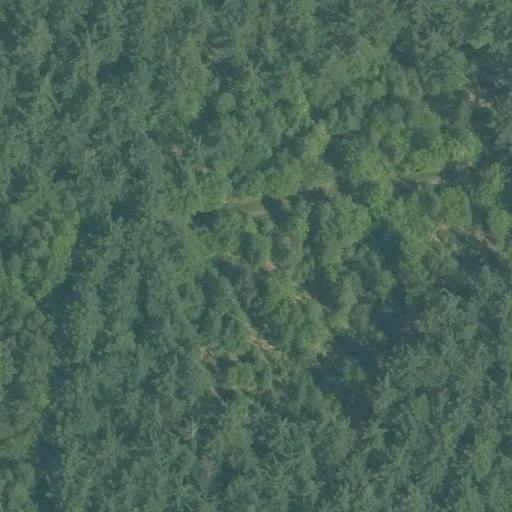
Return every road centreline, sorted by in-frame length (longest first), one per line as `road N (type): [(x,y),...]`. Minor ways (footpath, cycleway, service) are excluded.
road 1 (track): [(511,163),(85,241)]
road 2 (track): [(85,241),(50,511)]
